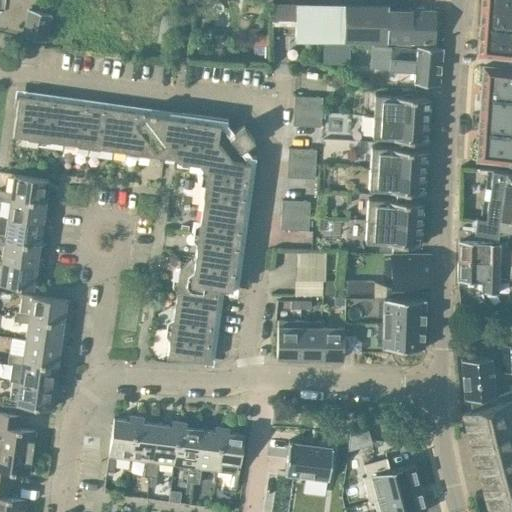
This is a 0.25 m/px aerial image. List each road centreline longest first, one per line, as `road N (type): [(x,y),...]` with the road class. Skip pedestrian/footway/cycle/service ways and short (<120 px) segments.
road 1 (residential): [(243,380),(275,121),(257,105),(0,72)]
road 2 (secondary): [(437,392),(459,0)]
road 3 (residential): [(243,380),(437,392)]
road 4 (residential): [(102,382),(106,237)]
road 5 (residential): [(102,382),(243,380)]
road 6 (residential): [(58,511),(71,426),(102,382)]
road 7 (secondary): [(458,511),(437,392)]
